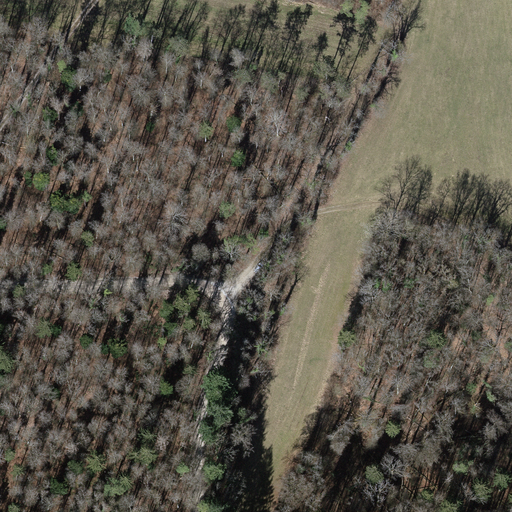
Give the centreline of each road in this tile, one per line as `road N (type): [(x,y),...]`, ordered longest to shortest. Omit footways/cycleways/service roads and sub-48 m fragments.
road 1 (track): [(199,511),(206,395),(231,296),(193,282),(0,284)]
road 2 (track): [(231,296),(269,241),(334,204),(409,203),(511,238)]
road 3 (track): [(0,124),(95,0)]
